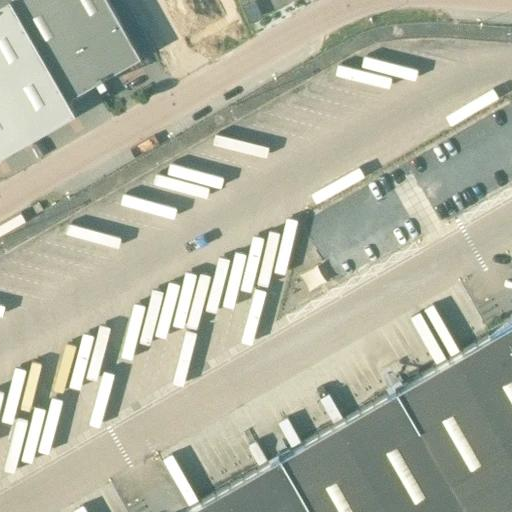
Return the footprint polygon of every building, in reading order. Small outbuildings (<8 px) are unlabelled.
[(108,0),(3,0),(0,2),(0,153),(75,111),(67,97),(98,80),(101,86),(106,83),(103,77),(141,56),(108,0)] [(228,0),(130,0),(165,60),(238,17),(228,0)] [(469,101),(473,108),(497,97),(494,90),(469,101)] [(511,511),(511,320),(177,511),(511,511)] [(289,438),(378,383),(365,363),(364,374),(369,371),(368,386),(357,385),(358,377),(346,358),(344,385),(337,375),(331,375),(332,369),(323,368),(322,381),(314,380),(316,365),(291,380),(290,391),(284,394),(290,404),(291,387),(299,399),(311,400),(304,404),(292,403),(291,423),(283,428),(289,438)]
